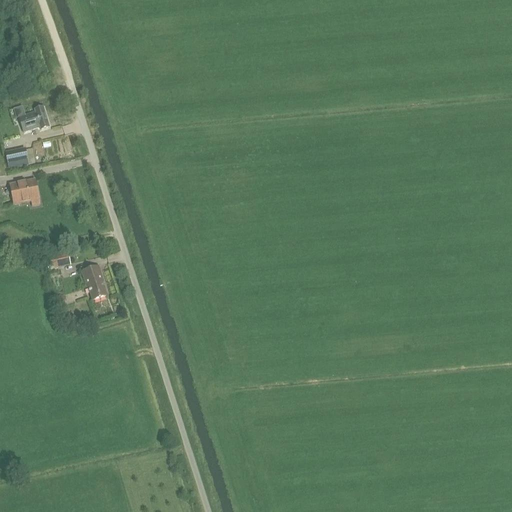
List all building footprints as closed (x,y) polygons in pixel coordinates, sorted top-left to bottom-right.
[(43,108),(35,111),(36,113),(26,116),(23,107),(13,109),(16,119),(19,118),(23,133),(40,128),(41,130),(49,128),(43,108)] [(7,168),(27,164),(24,149),(4,153),(7,168)] [(14,205),(39,200),(35,182),(10,187),(14,205)] [(67,252),(44,257),(47,269),(70,264),(67,252)] [(104,283),(99,268),(82,273),(87,289),(89,289),(93,301),(107,297),(103,284),(104,283)]
